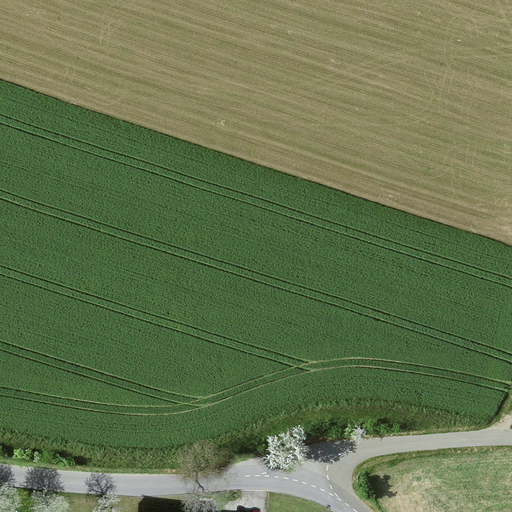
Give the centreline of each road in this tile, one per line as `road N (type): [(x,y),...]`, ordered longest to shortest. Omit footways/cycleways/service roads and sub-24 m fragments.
road 1 (residential): [(0,474),(119,485),(291,478)]
road 2 (unclassified): [(291,478),(322,459),(366,448),(511,437)]
